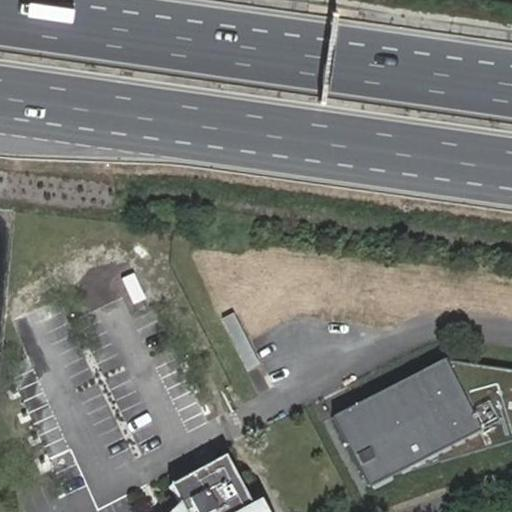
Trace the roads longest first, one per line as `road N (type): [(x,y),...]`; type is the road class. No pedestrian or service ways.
road 1 (motorway): [(0,89),(511,160)]
road 2 (motorway): [(488,91),(0,20)]
